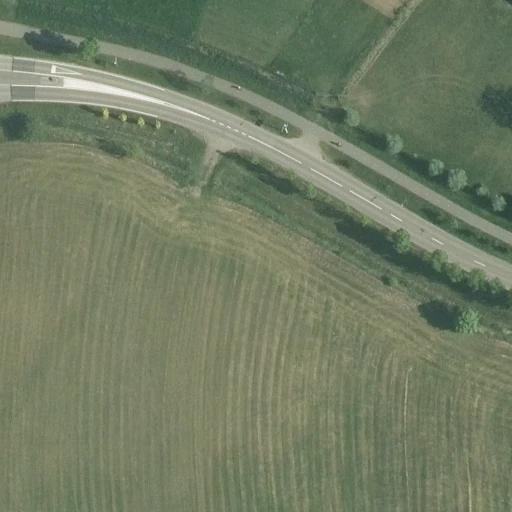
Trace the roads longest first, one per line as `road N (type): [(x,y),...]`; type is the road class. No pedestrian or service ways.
road 1 (tertiary): [(511,279),(253,139),(130,95)]
road 2 (tertiary): [(130,95),(62,72),(0,64)]
road 3 (tertiary): [(0,93),(130,95)]
